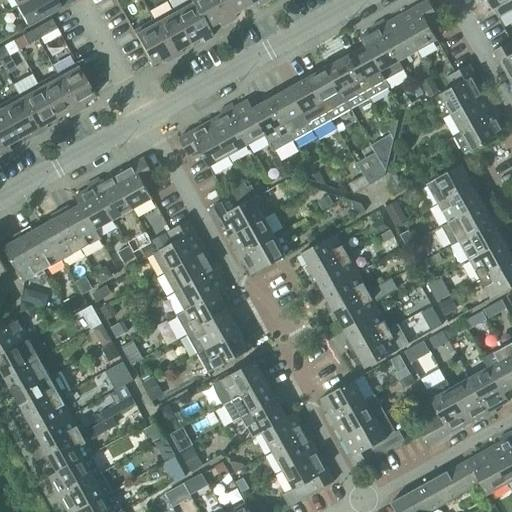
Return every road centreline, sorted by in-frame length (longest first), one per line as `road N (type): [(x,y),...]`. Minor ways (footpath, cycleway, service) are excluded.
road 1 (residential): [(360,503),(306,405),(310,387),(282,337),(251,283),(236,280),(144,120)]
road 2 (unclassified): [(144,120),(362,0)]
road 3 (residential): [(360,503),(511,420)]
road 4 (unclassified): [(0,199),(144,120)]
road 5 (residential): [(144,120),(82,0)]
road 6 (residential): [(511,114),(451,0)]
